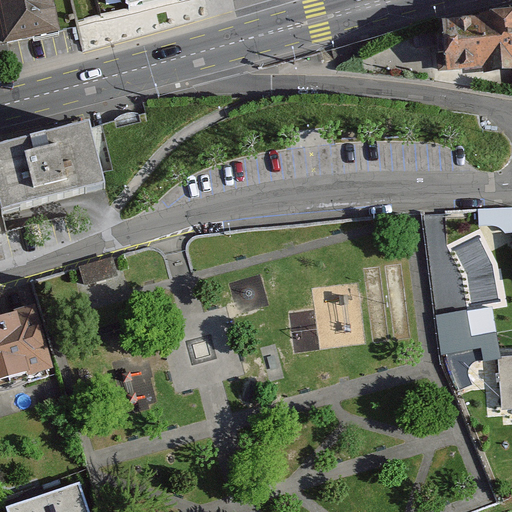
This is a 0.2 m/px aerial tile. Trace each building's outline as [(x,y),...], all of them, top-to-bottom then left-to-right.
[(0,0),(0,23),(4,43),(62,31),(55,0),(0,0)] [(188,0),(125,0),(129,14),(188,0)] [(450,27),(451,71),(511,78),(511,17),(492,17),(450,27)] [(153,138),(146,112),(138,115),(134,113),(128,113),(123,114),(118,117),(114,121),(91,128),(103,173),(143,163),(137,142),(153,138)] [(89,122),(0,143),(0,201),(3,215),(107,189),(103,173),(91,128),(89,122)] [(84,280),(87,291),(119,281),(116,270),(112,260),(80,270),(84,280)] [(0,322),(0,388),(54,373),(37,312),(0,322)] [(511,357),(501,358),(503,411),(511,411),(511,357)] [(87,511),(79,487),(6,511),(87,511)]
